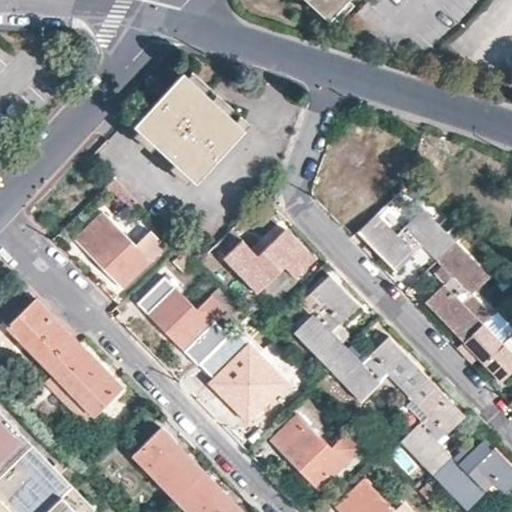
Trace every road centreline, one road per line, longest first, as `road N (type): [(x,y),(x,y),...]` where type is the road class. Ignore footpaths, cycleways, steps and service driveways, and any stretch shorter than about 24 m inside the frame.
road 1 (residential): [(332,73),(294,190),(300,207),(511,430)]
road 2 (residential): [(290,511),(0,226)]
road 3 (residential): [(168,27),(0,205)]
road 4 (residential): [(332,73),(511,135)]
road 5 (residential): [(168,27),(332,73)]
road 6 (residential): [(0,10),(168,27)]
